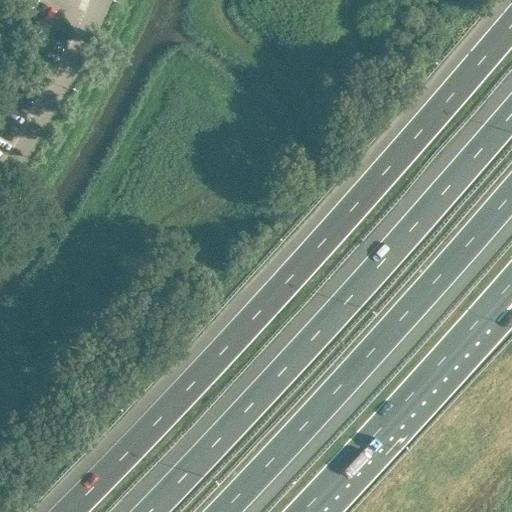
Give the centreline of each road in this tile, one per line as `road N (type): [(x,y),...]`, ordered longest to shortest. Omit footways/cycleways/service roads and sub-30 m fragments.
road 1 (motorway): [(511,22),(252,320),(67,511)]
road 2 (motorway): [(511,109),(295,359),(148,511)]
road 3 (motorway): [(227,511),(511,194)]
road 4 (motorway): [(304,511),(489,308)]
road 5 (unclassified): [(0,184),(101,0)]
